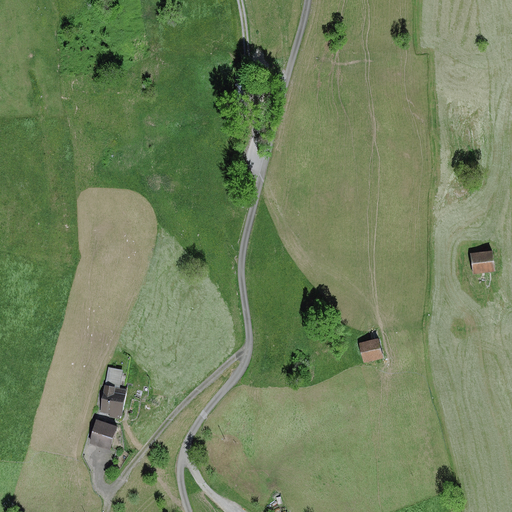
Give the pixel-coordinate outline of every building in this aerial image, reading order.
[(492,252),(471,254),(472,274),(493,272),(492,252)] [(379,340),(361,345),(365,364),(384,359),(379,340)] [(109,366),(108,384),(123,386),(125,368),(109,366)] [(126,392),(105,387),(99,412),(120,417),(126,392)] [(115,428),(95,422),(89,442),(109,449),(115,428)]
